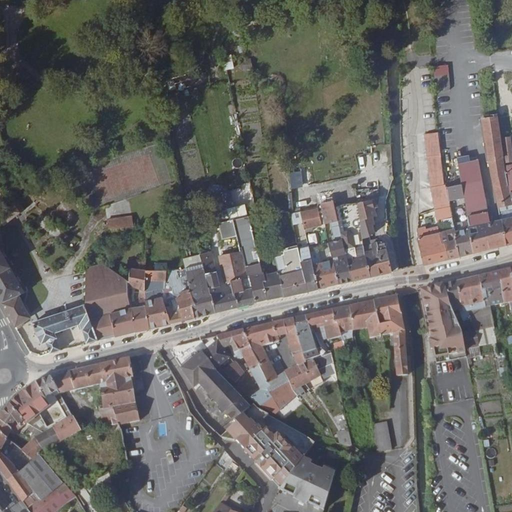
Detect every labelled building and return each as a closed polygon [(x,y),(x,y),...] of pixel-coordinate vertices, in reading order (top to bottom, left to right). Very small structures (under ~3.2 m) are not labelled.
[(276,32),(276,33),(277,43),(279,43),(279,50),(284,50),(283,35),(291,31),(289,27),(276,32)] [(237,45),(223,50),(225,58),(240,53),(237,45)] [(252,67),(251,60),(241,62),(242,69),(252,67)] [(198,73),(189,75),(192,87),(200,85),(198,73)] [(435,74),(436,91),(450,90),(449,73),(435,74)] [(510,192),(505,167),(504,154),(498,116),(481,119),(487,161),(489,161),(491,174),(498,203),(511,200),(510,192)] [(425,134),(431,187),(437,221),(438,221),(443,220),(452,218),(446,187),(446,184),(445,185),(444,181),(438,132),(425,134)] [(462,184),(468,226),(473,253),(501,246),(507,245),(502,220),(496,221),(490,222),(481,174),(461,178),(461,182),(462,184)] [(241,182),(243,191),(252,189),(250,180),(241,182)] [(446,187),(452,218),(460,256),(473,253),(468,226),(462,184),(446,187)] [(223,192),(226,206),(228,214),(232,213),(235,212),(230,185),(222,186),(223,192)] [(215,194),(211,195),(214,208),(226,206),(223,192),(222,186),(214,188),(215,194)] [(252,189),(243,191),(248,214),(249,214),(257,214),(252,189)] [(333,192),(319,193),(320,203),(334,201),(333,192)] [(18,200),(17,200),(0,212),(0,219),(4,225),(26,208),(18,200)] [(376,200),(358,203),(361,220),(373,218),(376,217),(374,209),(378,208),(376,200)] [(511,201),(511,200),(498,203),(502,220),(507,245),(511,243),(511,201)] [(363,238),(361,227),(361,220),(358,203),(344,204),(335,207),(335,208),(338,221),(352,281),(371,277),(365,254),(363,238)] [(318,208),(301,212),(303,222),(305,229),(308,244),(316,242),(313,228),(318,226),(318,224),(322,223),(319,211),(318,208)] [(338,221),(335,208),(322,210),(325,222),(325,224),(331,223),(338,221)] [(303,222),(301,212),(301,211),(294,213),(291,214),(294,225),(303,222)] [(108,219),(109,229),(134,226),(132,216),(108,219)] [(263,275),(262,267),(261,264),(249,216),(233,220),(237,236),(241,252),(247,276),(250,275),(256,302),(268,299),(263,275)] [(434,217),(424,219),(426,226),(435,223),(434,217)] [(373,218),(361,220),(361,227),(363,238),(370,236),(369,234),(374,233),(372,225),(374,224),(373,218)] [(460,256),(452,218),(443,220),(445,231),(440,232),(442,244),(444,243),(448,259),(460,256)] [(237,236),(233,220),(219,223),(222,239),(237,236)] [(352,281),(338,221),(331,223),(335,241),(328,243),(329,248),(339,284),(352,281)] [(438,226),(426,229),(428,235),(440,232),(438,226)] [(428,235),(426,229),(426,227),(418,229),(419,237),(417,238),(424,265),(448,259),(444,243),(442,244),(440,232),(428,235)] [(365,254),(371,277),(392,272),(386,245),(386,244),(385,243),(384,242),(383,242),(383,241),(381,241),(380,241),(371,243),(370,236),(363,238),(365,254)] [(0,299),(2,303),(19,295),(27,291),(0,243),(0,299)] [(339,284),(329,248),(325,249),(328,259),(321,261),(318,250),(314,251),(312,245),(309,246),(318,289),(339,284)] [(318,289),(309,246),(298,248),(308,291),(318,289)] [(279,271),(285,296),(308,291),(298,248),(275,253),(277,264),(279,271)] [(247,276),(241,252),(219,256),(225,283),(231,281),(233,293),(223,296),(220,286),(217,271),(212,252),(200,254),(216,312),(256,302),(250,275),(247,276)] [(216,312),(200,254),(183,258),(187,275),(195,317),(216,312)] [(129,281),(128,286),(140,289),(139,296),(141,306),(132,307),(136,331),(150,328),(145,291),(146,270),(146,261),(140,261),(140,264),(139,269),(133,268),(130,268),(129,281)] [(86,268),(86,304),(98,340),(136,331),(132,307),(128,286),(129,281),(104,264),(86,268)] [(277,264),(262,267),(263,275),(279,271),(277,264)] [(511,274),(511,268),(479,277),(486,308),(491,307),(510,303),(511,311),(511,310),(511,274)] [(195,317),(187,275),(181,277),(179,269),(176,270),(174,270),(167,270),(165,290),(163,298),(171,323),(195,317)] [(165,290),(167,270),(163,270),(146,270),(145,291),(150,328),(171,324),(171,323),(163,298),(165,290)] [(285,296),(279,271),(263,275),(268,299),(285,296)] [(479,277),(457,282),(463,313),(469,312),(471,319),(474,330),(479,346),(492,344),(496,343),(493,328),(494,328),(491,307),(486,308),(479,277)] [(459,310),(463,322),(471,319),(469,312),(463,313),(457,282),(445,284),(451,303),(453,312),(459,310)] [(451,303),(445,284),(421,290),(429,322),(432,340),(430,340),(432,349),(434,349),(436,357),(466,351),(466,350),(462,332),(462,329),(453,312),(451,303)] [(128,286),(132,307),(141,306),(139,296),(140,289),(128,286)] [(429,322),(421,290),(418,291),(425,323),(429,322)] [(19,295),(2,303),(5,308),(4,308),(17,329),(32,320),(19,295)] [(350,306),(354,330),(368,328),(370,339),(394,334),(397,376),(409,375),(407,353),(405,332),(397,296),(350,306)] [(98,340),(86,304),(32,322),(42,343),(45,342),(50,353),(61,350),(55,332),(81,323),(86,343),(98,340)] [(350,306),(332,309),(336,324),(338,323),(343,339),(353,336),(353,335),(353,331),(354,330),(350,306)] [(332,309),(321,312),(324,326),(327,339),(327,340),(342,337),(338,323),(336,324),(332,309)] [(321,312),(306,316),(309,324),(310,329),(314,329),(319,327),(324,326),(321,312)] [(294,318),(303,355),(316,350),(310,329),(309,324),(306,316),(294,318)] [(303,355),(294,318),(275,323),(278,336),(287,335),(292,354),(294,354),(298,365),(285,372),(294,391),(297,395),(298,396),(305,392),(302,387),(306,385),(310,390),(313,389),(310,383),(321,376),(323,380),(336,374),(332,353),(324,355),(318,357),(306,362),(303,355)] [(275,323),(244,330),(251,346),(269,384),(271,387),(267,389),(273,398),(261,406),(275,414),(297,396),(297,395),(294,391),(285,372),(278,376),(263,347),(280,341),(278,336),(275,323)] [(319,327),(323,340),(327,339),(324,326),(319,327)] [(244,330),(217,336),(225,348),(229,346),(232,345),(237,358),(238,359),(243,356),(250,370),(261,390),(250,398),(261,406),(273,398),(267,389),(271,387),(269,384),(251,346),(244,330)] [(474,330),(462,332),(466,350),(479,346),(474,330)] [(225,348),(217,336),(174,347),(173,348),(172,349),(171,351),(171,352),(181,368),(195,388),(199,384),(233,422),(234,421),(250,408),(222,379),(215,372),(217,370),(216,369),(219,366),(230,358),(224,349),(225,348)] [(343,341),(343,339),(331,342),(334,352),(346,348),(343,341)] [(479,346),(466,350),(466,351),(467,356),(468,359),(481,356),(479,346)] [(303,355),(306,362),(318,357),(316,350),(303,355)] [(467,356),(466,351),(436,357),(438,362),(467,356)] [(504,352),(497,354),(499,368),(507,367),(504,352)] [(130,357),(104,363),(119,424),(140,420),(136,403),(132,378),(134,377),(130,357)] [(234,362),(223,370),(227,374),(235,383),(244,374),(234,362)] [(51,378),(60,393),(76,390),(100,384),(103,408),(100,408),(104,425),(112,425),(112,426),(119,424),(104,363),(71,371),(51,378)] [(219,366),(216,369),(217,370),(215,372),(222,379),(227,374),(223,370),(219,366)] [(321,376),(310,383),(313,389),(324,383),(323,380),(321,376)] [(51,378),(51,377),(37,382),(15,397),(10,404),(21,416),(25,423),(43,433),(53,427),(61,442),(81,430),(60,393),(51,378)] [(297,396),(275,414),(285,419),(303,404),(297,396)] [(0,415),(0,431),(8,438),(13,430),(16,434),(25,423),(21,416),(10,404),(0,415)] [(250,408),(234,421),(235,423),(259,450),(252,456),(260,467),(267,460),(275,453),(266,443),(279,432),(267,418),(262,422),(250,408)] [(346,421),(340,423),(342,431),(348,429),(346,421)] [(390,436),(387,422),(373,425),(375,438),(390,436)] [(35,437),(22,450),(33,461),(40,455),(38,454),(40,453),(61,442),(53,427),(43,433),(35,437)] [(352,445),(348,429),(342,431),(338,432),(341,444),(352,445)] [(0,452),(1,453),(6,442),(12,446),(14,443),(8,438),(0,431),(0,452)] [(393,449),(390,436),(375,438),(378,452),(393,449)] [(275,453),(267,460),(271,465),(269,467),(272,471),(275,469),(286,481),(295,468),(286,457),(290,453),(283,445),(275,453)] [(27,509),(29,511),(57,511),(77,497),(74,493),(65,483),(64,484),(53,492),(27,466),(19,473),(13,463),(1,453),(0,452),(0,470),(7,481),(27,509)] [(33,461),(27,466),(53,492),(64,484),(40,455),(33,461)] [(335,475),(323,469),(322,470),(310,464),(311,463),(302,459),(295,468),(286,481),(280,489),(294,496),(308,502),(324,510),(335,475)] [(109,472),(77,491),(85,504),(93,500),(89,494),(114,480),(109,472)] [(308,502),(294,496),(294,498),(307,504),(308,502)] [(221,502),(213,511),(236,511),(229,509),(230,507),(230,506),(222,500),(221,502)]
